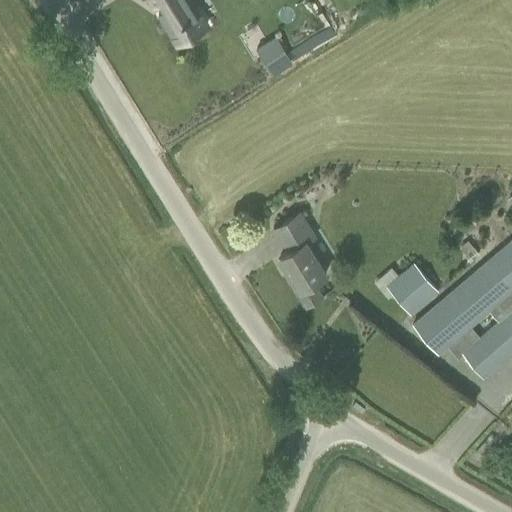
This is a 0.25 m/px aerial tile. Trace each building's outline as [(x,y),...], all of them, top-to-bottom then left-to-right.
[(150,0),(154,5),(157,3),(161,10),(158,12),(177,43),(206,25),(191,0),(150,0)] [(181,81),(194,73),(168,30),(127,55),(168,122),(196,104),(181,81)] [(276,36),(256,49),(272,75),(292,62),(276,36)] [(298,213),(290,218),(273,228),(287,251),(279,256),(291,274),(287,276),(306,306),(321,296),(312,282),(325,274),(305,242),(313,237),(298,213)] [(418,332),(437,353),(446,345),(457,358),(462,354),(482,377),(511,351),(511,238),(407,328),(414,336),(418,332)] [(473,246),(466,253),(472,260),(479,253),(473,246)] [(437,290),(413,262),(395,278),(386,286),(410,314),(437,290)]
